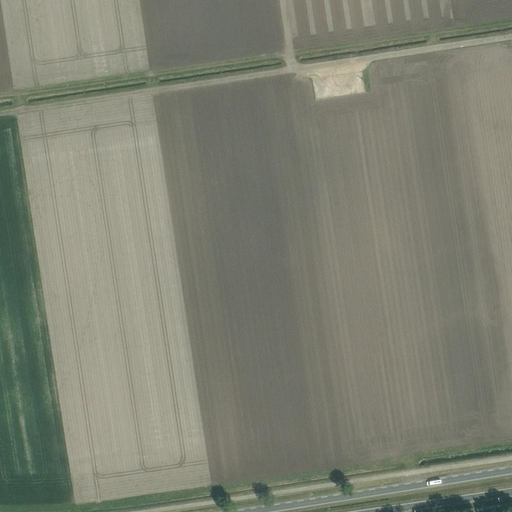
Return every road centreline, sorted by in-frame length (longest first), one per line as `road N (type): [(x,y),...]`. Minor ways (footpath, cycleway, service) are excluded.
road 1 (primary): [(511,470),(249,511)]
road 2 (unclassified): [(297,66),(511,35)]
road 3 (primary): [(368,511),(511,491)]
